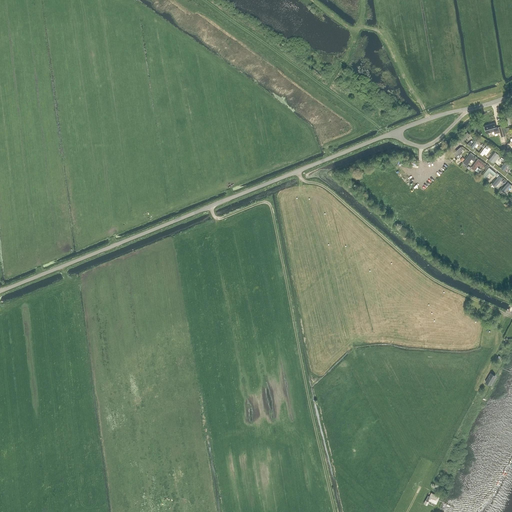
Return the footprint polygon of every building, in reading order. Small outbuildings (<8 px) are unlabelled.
[(500,132),(501,137),(505,135),(503,126),(496,128),(495,123),(484,126),(486,133),(494,131),(495,134),(500,132)] [(476,146),(479,142),(476,139),(471,146),(474,148),(475,146),(476,146)] [(458,158),(462,155),(460,153),(464,149),(461,146),(453,153),(458,158)] [(484,156),(489,148),(485,146),(480,154),(484,156)] [(467,165),(470,161),(472,162),(476,157),(470,152),(463,162),(467,165)] [(491,163),(498,156),(493,152),(487,160),(491,163)] [(486,164),(478,158),(472,167),(478,172),(481,169),(478,166),(480,164),(483,167),(486,164)] [(504,162),(498,168),(501,170),(507,164),(504,162)] [(499,190),(503,194),(511,185),(506,181),(499,190)] [(495,376),(490,373),(489,376),(490,376),(487,380),(485,382),(490,385),(495,376)] [(427,505),(429,500),(436,503),(439,497),(431,494),(430,497),(428,496),(426,499),(424,504),(427,505)]
